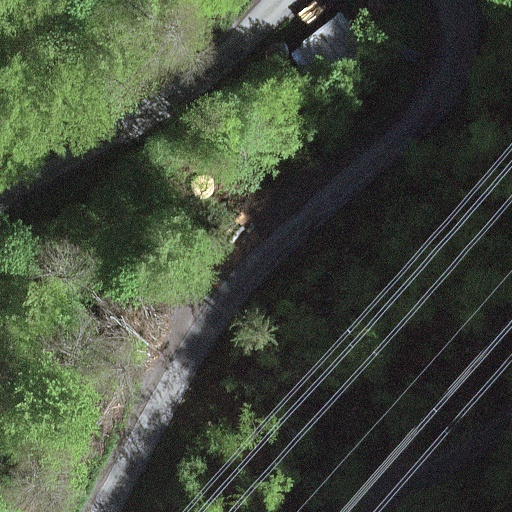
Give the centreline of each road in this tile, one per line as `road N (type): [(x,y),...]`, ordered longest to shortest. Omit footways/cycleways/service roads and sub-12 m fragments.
road 1 (unclassified): [(465,0),(475,45),(465,86),(227,300),(114,511)]
road 2 (unclassified): [(0,194),(114,124),(286,0)]
